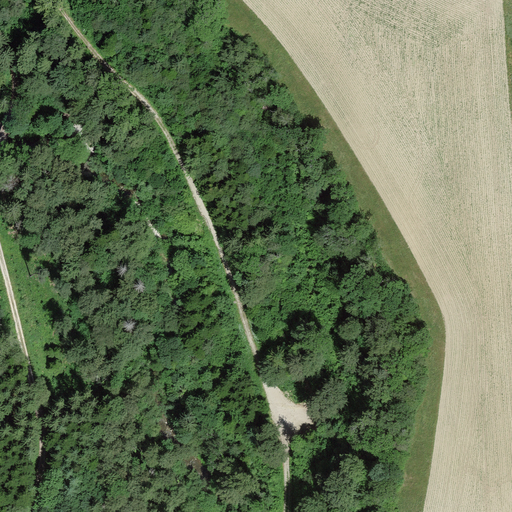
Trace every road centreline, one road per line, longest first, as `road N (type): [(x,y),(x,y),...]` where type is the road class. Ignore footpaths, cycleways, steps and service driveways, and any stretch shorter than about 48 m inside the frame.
road 1 (track): [(49,0),(144,100),(199,198),(290,467),(285,511)]
road 2 (track): [(33,511),(42,427),(0,242)]
